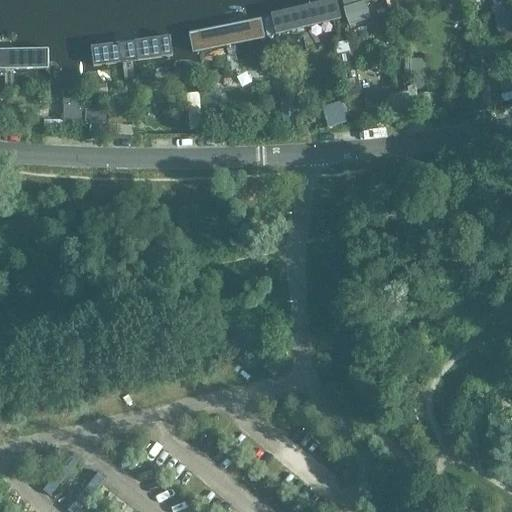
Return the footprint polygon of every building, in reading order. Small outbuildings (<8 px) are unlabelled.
[(316,0),(270,11),(276,39),(342,23),(336,0),(316,0)] [(340,0),(347,23),(393,11),(390,0),(340,0)] [(195,57),(209,58),(269,44),(273,31),(261,22),(203,35),(192,43),(195,57)] [(89,69),(91,70),(173,59),(175,58),(176,57),(178,56),(179,55),(180,54),(180,52),(181,51),(181,49),(181,47),(181,46),(180,44),(179,43),(178,41),(176,40),(175,39),(173,39),(171,38),(169,38),(86,49),(85,50),(84,52),(83,53),(82,55),(82,57),(82,59),(82,61),(83,62),(84,64),(85,66),(86,67),(87,68),(89,69)] [(51,48),(0,48),(0,71),(51,71),(51,48)] [(348,53),(338,55),(340,65),(341,65),(348,98),(361,95),(354,62),(350,63),(348,53)] [(424,60),(410,59),(409,76),(424,76),(424,60)] [(190,127),(202,127),(201,92),(189,92),(190,127)] [(407,92),(389,95),(393,119),(411,116),(407,92)] [(64,95),(63,122),(81,123),(82,95),(64,95)] [(280,98),(285,126),(297,124),(292,96),(280,98)] [(341,102),(321,108),(328,128),(347,122),(341,102)] [(84,122),(105,123),(106,110),(84,108),(84,122)] [(133,111),(112,110),(110,134),(131,135),(133,111)] [(73,511),(98,511),(81,498),(71,510),(73,511)]
